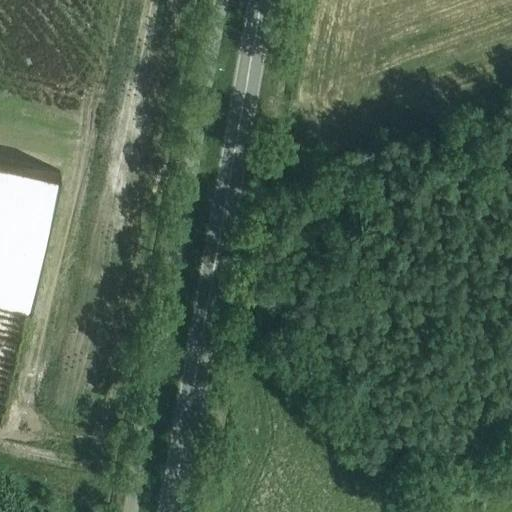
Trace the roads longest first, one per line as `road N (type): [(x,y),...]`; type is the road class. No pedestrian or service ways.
road 1 (secondary): [(261,0),(170,511)]
road 2 (unclassified): [(219,0),(130,511)]
